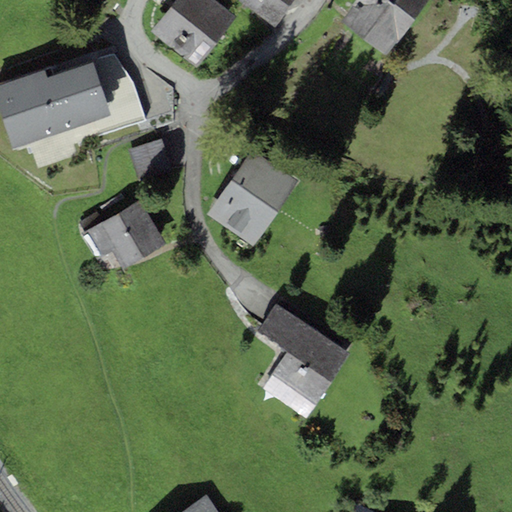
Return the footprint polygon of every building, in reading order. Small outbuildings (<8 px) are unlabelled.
[(197,66),(236,16),(215,0),(174,0),(151,31),(197,66)] [(274,25),(291,0),(240,0),(239,1),(274,25)] [(387,55),(425,0),(355,0),(340,23),(387,55)] [(0,109),(13,148),(111,115),(93,62),(50,76),(47,68),(0,83),(0,109)] [(139,181),(171,171),(161,140),(129,150),(139,181)] [(207,214),(253,246),(298,181),(252,149),(207,214)] [(140,200),(82,234),(97,259),(113,250),(124,269),(166,244),(140,200)] [(350,351),(276,303),(257,333),(287,352),(263,389),(307,418),(350,351)] [(217,511),(207,495),(179,511),(217,511)]
